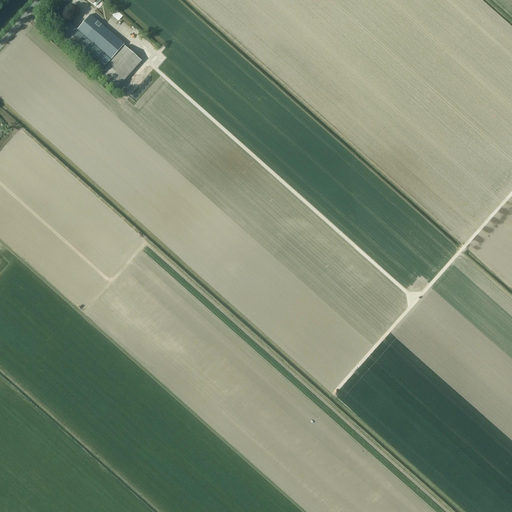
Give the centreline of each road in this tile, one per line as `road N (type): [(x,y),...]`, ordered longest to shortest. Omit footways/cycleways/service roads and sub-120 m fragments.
road 1 (track): [(155,68),(416,300),(511,192)]
road 2 (track): [(416,300),(333,393)]
